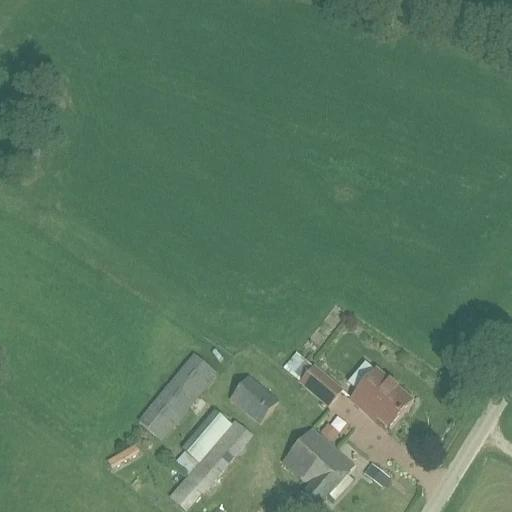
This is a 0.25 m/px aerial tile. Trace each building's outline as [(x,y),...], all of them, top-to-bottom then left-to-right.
[(161,442),(216,374),(194,356),(138,424),(161,442)] [(364,364),(347,384),(357,393),(351,400),(366,414),(369,411),(389,427),(410,401),(375,372),(364,364)] [(328,410),(343,392),(314,368),(299,385),(328,410)] [(259,427),(279,404),(248,379),(229,402),(259,427)] [(184,511),(188,511),(253,438),(234,423),(169,500),(184,511)] [(317,510),(354,469),(313,431),(283,463),(309,487),(302,496),(317,510)] [(138,454),(135,448),(108,464),(112,470),(138,454)]
